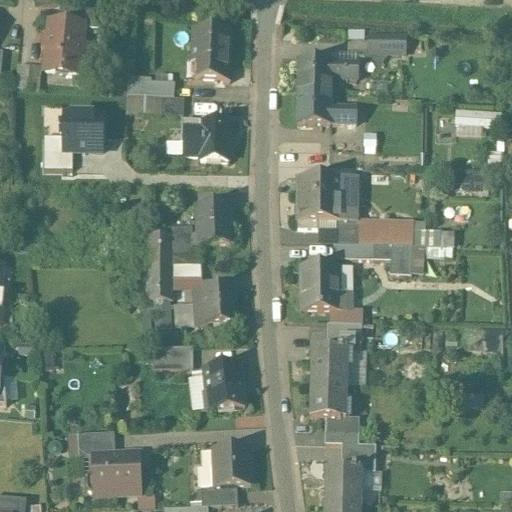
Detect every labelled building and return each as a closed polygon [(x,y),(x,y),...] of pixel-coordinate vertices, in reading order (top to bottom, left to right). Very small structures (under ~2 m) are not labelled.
[(104,12),(61,9),(59,29),(83,31),(83,32),(103,34),(104,12)] [(59,29),(49,28),(45,75),(79,78),(80,61),(83,61),(85,46),(82,46),(83,32),(83,31),(59,29)] [(229,36),(194,34),(193,68),(196,68),(195,85),(229,86),(229,67),(228,67),(229,36)] [(390,39),(368,39),(368,57),(390,57),(390,39)] [(331,65),(299,64),(299,96),(331,97),(331,83),(331,66),(331,65)] [(357,66),(331,66),(331,83),(357,84),(357,66)] [(41,70),(29,69),(27,93),(39,94),(41,70)] [(172,86),(151,85),(151,82),(128,81),(127,99),(162,101),(171,101),(172,86)] [(331,97),(299,96),(298,128),(330,129),(330,127),(330,110),(331,97)] [(162,101),(127,99),(127,117),(161,118),(162,102),(162,101)] [(171,102),(162,102),(161,118),(182,119),(183,102),(171,102)] [(357,111),(330,110),(330,127),(356,128),(357,111)] [(458,114),(459,139),(484,138),(484,130),(498,130),(497,113),(458,114)] [(85,117),(63,117),(63,141),(63,157),(73,157),(79,158),(79,155),(103,156),(103,135),(105,135),(105,116),(85,116),(85,117)] [(230,129),(210,128),(211,123),(202,122),(201,125),(182,124),(180,146),(184,147),(184,160),(200,161),(200,164),(228,166),(230,129)] [(73,157),(63,157),(63,141),(44,141),(43,175),(73,175),(73,157)] [(357,181),(297,181),(297,225),(298,225),(297,233),(317,233),(317,225),(336,226),(357,226),(357,181)] [(230,209),(196,210),(198,239),(192,239),(192,251),(200,251),(232,249),(230,209)] [(413,227),(357,226),(336,226),(335,248),(373,249),(412,250),(413,227)] [(192,230),(168,232),(168,239),(172,239),(172,269),(200,269),(200,251),(192,251),(192,239),(192,230)] [(168,239),(148,239),(148,269),(172,269),(172,239),(168,239)] [(373,249),(335,248),(335,263),(373,264),(373,249)] [(412,250),(373,249),(373,264),(390,264),(389,279),(411,279),(412,250)] [(172,269),(148,269),(148,305),(172,305),(172,269)] [(338,298),(338,271),(302,271),(302,315),(352,315),(352,297),(338,298)] [(234,291),(202,293),(204,315),(197,316),(198,330),(236,327),(234,291)] [(361,329),(328,328),(327,340),(361,341),(361,329)] [(361,341),(327,340),(327,353),(311,353),(310,388),(347,389),(347,370),(342,370),(343,355),(361,356),(361,341)] [(193,351),(153,351),(153,367),(193,366),(193,351)] [(240,369),(204,373),(207,398),(205,398),(207,416),(245,411),(240,369)] [(347,389),(310,388),(310,422),(325,423),(325,437),(359,438),(359,422),(341,422),(341,407),(346,407),(347,389)] [(114,437),(78,439),(79,462),(93,461),(93,460),(115,459),(114,437)] [(359,438),(325,437),(325,448),(342,449),(358,449),(359,438)] [(358,449),(342,449),(341,460),(375,461),(375,449),(358,449)] [(248,452),(214,454),(215,473),(216,491),(216,492),(237,491),(250,490),(248,452)] [(134,470),(129,465),(129,458),(115,459),(93,460),(93,461),(93,477),(91,477),(86,483),(87,494),(92,498),(100,498),(104,494),(110,500),(140,499),(139,469),(134,470)] [(375,461),(341,460),(341,474),(325,473),(324,508),(361,509),(361,491),(356,491),(357,476),(375,476),(375,461)] [(215,473),(200,473),(201,492),(216,491),(215,473)] [(237,491),(216,492),(216,491),(201,492),(201,511),(208,511),(237,510),(237,491)] [(0,500),(0,511),(26,511),(27,503),(0,500)]
